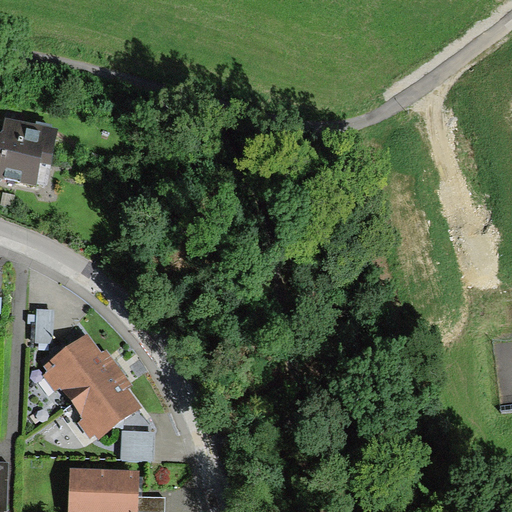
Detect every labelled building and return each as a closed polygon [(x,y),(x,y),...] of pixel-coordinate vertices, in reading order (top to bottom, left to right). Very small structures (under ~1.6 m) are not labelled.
[(59,133),(6,122),(2,138),(0,137),(0,181),(36,189),(41,167),(51,169),(59,133)] [(54,312),(36,312),(36,346),(53,346),(54,312)] [(60,391),(72,407),(121,370),(114,361),(107,352),(103,355),(89,336),(44,369),(47,374),(43,377),(56,394),(60,391)] [(121,370),(72,407),(83,422),(78,426),(90,442),(95,438),(98,442),(143,410),(129,392),(134,388),(126,377),(121,370)] [(155,434),(122,433),(121,462),(154,463),(155,434)] [(8,511),(9,465),(0,465),(0,511),(8,511)] [(140,475),(71,473),(69,511),(138,511),(139,500),(139,494),(140,479),(140,475)] [(143,500),(139,500),(138,511),(164,511),(165,500),(143,500)]
